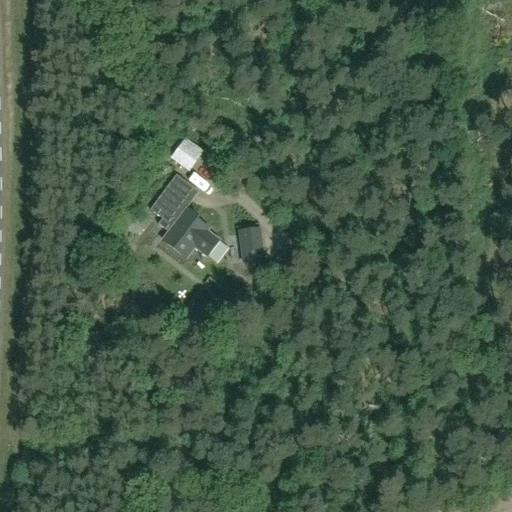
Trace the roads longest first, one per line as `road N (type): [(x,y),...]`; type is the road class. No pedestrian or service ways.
road 1 (track): [(192,511),(180,371),(282,244),(248,205)]
road 2 (track): [(511,38),(481,312)]
road 3 (track): [(235,511),(396,389)]
road 4 (track): [(511,289),(396,389)]
